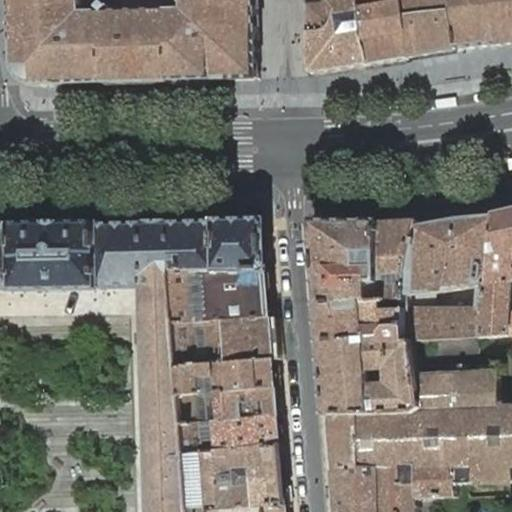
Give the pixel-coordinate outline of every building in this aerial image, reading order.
[(16,0),(17,4),(18,37),(19,63),(20,71),(25,80),(27,82),(31,84),(43,85),(241,80),(250,77),(255,73),(259,68),(261,61),(260,0),(16,0)] [(364,0),(313,0),(316,75),(374,65),(370,41),(364,0)] [(374,65),(414,59),(411,33),(409,18),(406,0),(364,0),(370,41),(374,65)] [(462,51),(462,50),(456,13),(454,0),(406,0),(409,18),(411,33),(414,59),(462,51)] [(462,50),(501,45),(496,0),(454,0),(456,13),(462,50)] [(501,47),(511,45),(511,0),(496,0),(501,45),(501,47)] [(511,208),(503,211),(493,286),(489,287),(489,295),(489,298),(488,304),(488,308),(488,338),(486,338),(484,354),(511,353),(511,355),(511,208)] [(374,284),(375,301),(411,298),(411,296),(479,288),(479,295),(489,295),(489,287),(493,286),(503,211),(384,223),(383,284),(374,284)] [(0,291),(147,289),(152,511),(193,511),(189,455),(187,428),(185,397),(182,367),(179,327),(178,314),(174,272),(271,271),(269,220),(202,221),(153,222),(56,224),(0,225),(0,291)] [(320,249),(323,305),(375,301),(374,284),(383,284),(384,223),(318,222),(320,249)] [(273,294),(271,271),(174,272),(178,314),(179,327),(275,318),(273,294)] [(375,301),(323,305),(324,320),(324,329),(327,356),(330,396),(331,417),(421,413),(429,408),(424,376),(420,361),(417,342),(412,342),(412,310),(411,298),(375,301)] [(488,308),(412,310),(412,342),(417,342),(486,338),(488,338),(488,308)] [(275,318),(179,327),(182,367),(278,360),(276,340),(275,318)] [(421,413),(331,417),(334,442),(336,470),(481,465),(482,484),(511,483),(511,409),(510,409),(510,403),(505,404),(504,376),(509,375),(509,370),(503,370),(503,364),(498,364),(498,370),(470,371),(469,365),(459,371),(458,358),(420,361),(424,376),(429,408),(421,413)] [(278,360),(182,367),(185,397),(204,396),(213,395),(211,379),(218,379),(220,395),(221,395),(280,390),(279,376),(278,360)] [(213,395),(220,395),(218,379),(211,379),(213,395)] [(282,405),(280,390),(221,395),(223,423),(283,417),(282,405)] [(204,396),(206,426),(223,423),(221,395),(220,395),(213,395),(204,396)] [(204,396),(185,397),(187,428),(206,426),(204,396)] [(206,426),(187,428),(189,455),(285,445),(284,431),(283,417),(223,423),(206,426)] [(189,455),(193,511),(205,511),(290,504),(287,476),(285,445),(189,455)] [(481,465),(336,470),(338,491),(339,511),(420,511),(420,499),(460,498),(459,484),(482,484),(481,465)]
